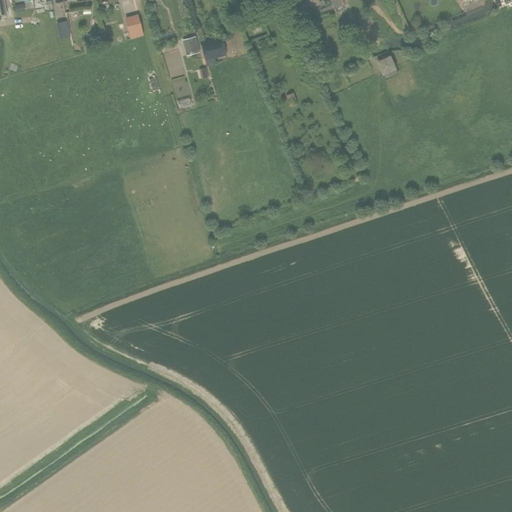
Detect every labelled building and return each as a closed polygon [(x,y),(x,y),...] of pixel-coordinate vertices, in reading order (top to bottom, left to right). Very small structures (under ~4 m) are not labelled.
[(330,0),(332,4),(321,9),(322,13),(345,3),(343,0),(330,0)] [(15,12),(24,10),(23,4),(14,5),(15,12)] [(129,38),(144,35),(139,14),(125,17),(129,38)] [(68,20),(59,21),(61,38),(70,37),(68,20)] [(94,44),(101,36),(94,29),(87,37),(94,44)] [(182,40),(186,55),(201,51),(196,36),(182,40)] [(200,43),(206,65),(216,63),(215,58),(226,55),(221,37),(200,43)] [(390,55),(375,61),(381,75),(395,69),(390,55)] [(290,106),(297,104),(293,92),(286,95),(290,106)]
